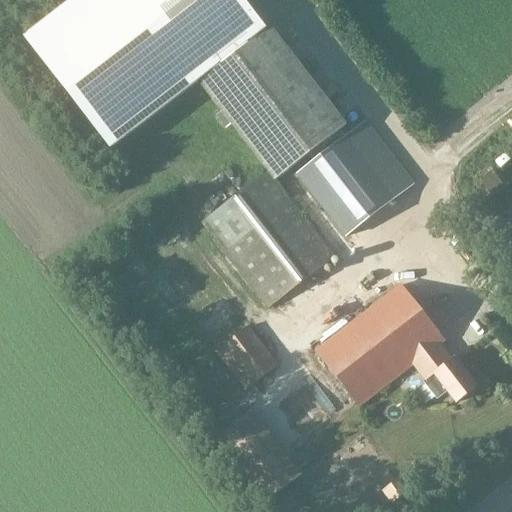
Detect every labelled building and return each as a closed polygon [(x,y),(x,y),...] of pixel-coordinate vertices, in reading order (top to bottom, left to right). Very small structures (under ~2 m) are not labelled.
[(242,0),(74,0),(27,37),(113,148),(201,80),(202,81),(266,30),(242,0)] [(315,161),(297,175),(344,237),(413,184),(365,122),(345,138),(340,131),(343,129),(266,30),(202,81),(224,110),(216,116),(226,129),(234,123),(278,179),(310,155),(315,161)] [(495,201),(510,189),(494,169),(478,182),(481,185),(474,190),(478,196),(485,190),(495,201)] [(455,403),(476,387),(454,359),(450,361),(438,345),(443,342),(399,285),(315,350),(359,408),(412,365),(425,381),(423,382),(436,399),(446,391),(455,403)] [(300,477),(249,413),(214,441),(264,505),(300,477)]
